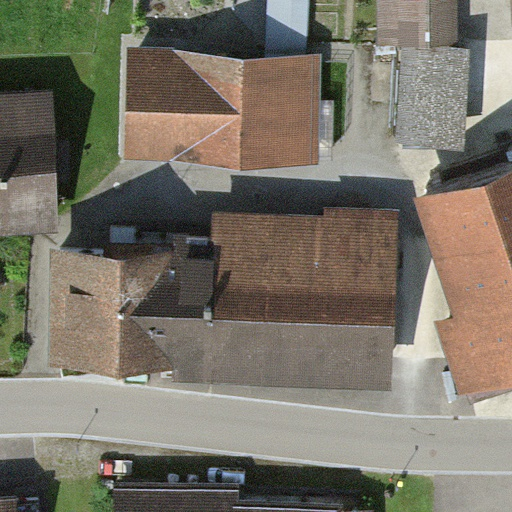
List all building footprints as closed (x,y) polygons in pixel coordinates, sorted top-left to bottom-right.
[(465,0),(385,0),(386,30),(466,29),(465,0)] [(325,38),(136,38),(135,151),(324,151),(324,145),(344,145),(345,79),(325,79),(325,38)] [(0,215),(55,213),(47,76),(0,78),(0,215)] [(511,381),(511,165),(429,195),(471,313),(447,322),(473,396),(511,381)] [(259,356),(397,356),(396,196),(218,197),(219,231),(183,231),(68,231),(69,347),(183,346),(183,357),(259,356)] [(245,474),(123,471),(121,511),(353,511),(354,490),(245,487),(245,474)] [(0,511),(23,511),(21,479),(0,480),(0,511)]
